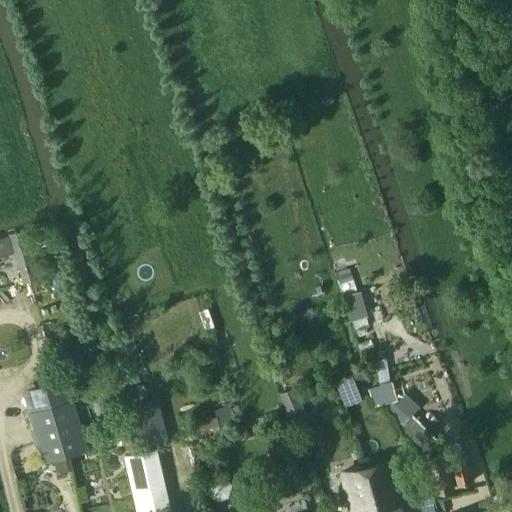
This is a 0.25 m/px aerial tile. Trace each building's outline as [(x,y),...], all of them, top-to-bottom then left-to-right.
[(100,423),(104,439),(125,432),(107,373),(103,375),(100,365),(82,371),(86,386),(88,385),(100,423)] [(295,387),(280,393),(294,426),(309,419),(295,387)] [(86,447),(72,399),(29,411),(43,459),(86,447)] [(317,446),(304,452),(315,478),(328,472),(317,446)] [(155,449),(124,456),(136,511),(160,511),(169,510),(155,449)] [(446,456),(444,449),(426,454),(438,495),(455,490),(454,485),(457,484),(449,455),(446,456)] [(457,484),(475,479),(467,450),(449,455),(457,484)] [(409,511),(397,458),(368,463),(371,479),(375,479),(379,482),(381,487),(380,492),(377,496),(375,500),(376,503),(379,505),(382,506),(383,511),(409,511)] [(383,511),(382,506),(379,505),(376,503),(375,500),(377,496),(380,492),(381,487),(379,482),(375,479),(371,479),(368,463),(342,468),(351,511),(383,511)]
